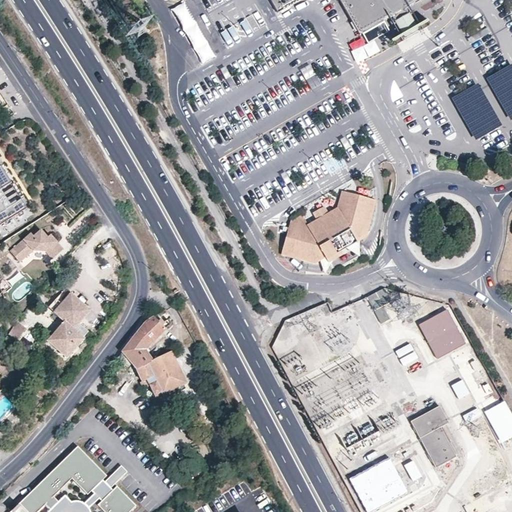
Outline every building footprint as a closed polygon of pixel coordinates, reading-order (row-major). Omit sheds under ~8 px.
[(270,0),(277,12),(299,0),(340,0),(360,34),(392,16),(403,35),(411,31),(417,27),(406,8),(419,0),(270,0)] [(0,161),(0,221),(1,224),(28,207),(0,161)] [(356,243),(367,237),(372,221),(360,197),(343,194),(338,211),(328,216),(324,210),(314,215),(317,222),(307,228),(302,217),(291,223),(286,239),(298,261),(307,263),(314,266),(321,262),(322,265),(331,263),(331,264),(342,258),(340,255),(351,249),(353,252),(359,248),(356,243)] [(360,197),(372,221),(377,202),(360,197)] [(59,249),(46,234),(43,237),(36,229),(29,235),(27,233),(7,250),(16,261),(29,250),(42,251),(48,259),(59,249)] [(282,258),(298,261),(286,239),(282,258)] [(63,322),(72,329),(88,311),(69,294),(60,304),(54,299),(47,307),(53,313),(63,322)] [(457,325),(455,325),(446,308),(418,323),(427,340),(426,341),(427,341),(436,358),(465,343),(456,326),(457,325)] [(161,324),(155,317),(145,322),(136,334),(122,351),(123,353),(133,364),(138,369),(143,382),(142,383),(144,389),(150,386),(158,383),(162,393),(163,395),(166,393),(184,385),(186,384),(172,352),(153,361),(146,350),(166,329),(165,328),(169,324),(166,320),(161,324)] [(18,321),(9,332),(16,338),(25,328),(18,321)] [(72,329),(63,322),(46,340),(65,357),(82,339),(72,329)] [(0,344),(7,349),(13,341),(6,336),(0,344)] [(398,357),(413,349),(410,343),(395,351),(398,357)] [(417,357),(414,351),(399,359),(402,365),(417,357)] [(133,364),(123,353),(119,358),(122,361),(121,362),(126,367),(127,365),(129,368),(133,364)] [(445,377),(447,384),(462,379),(459,372),(445,377)] [(470,396),(462,382),(452,388),(459,402),(470,396)] [(184,385),(166,393),(168,398),(187,390),(184,385)] [(511,418),(502,401),(484,411),(502,442),(511,436),(511,418)] [(478,406),(463,414),(466,420),(481,413),(478,406)] [(411,419),(435,466),(463,452),(455,436),(446,440),(430,409),(411,419)] [(77,445),(16,504),(23,511),(37,511),(47,503),(52,509),(59,502),(53,496),(72,478),(87,493),(90,490),(101,479),(106,475),(77,445)] [(367,511),(407,492),(388,456),(348,476),(366,511),(367,511)] [(421,476),(412,460),(404,464),(412,480),(421,476)] [(95,494),(84,505),(86,506),(88,508),(98,498),(103,499),(113,489),(110,486),(125,472),(121,467),(105,483),(101,479),(90,490),(95,494)] [(103,499),(98,504),(106,511),(127,511),(136,504),(117,485),(113,489),(103,499)] [(465,505),(468,511),(484,511),(494,507),(487,493),(465,505)] [(48,511),(89,511),(88,508),(86,506),(84,505),(78,503),(71,504),(65,497),(59,502),(52,509),(48,511)]
